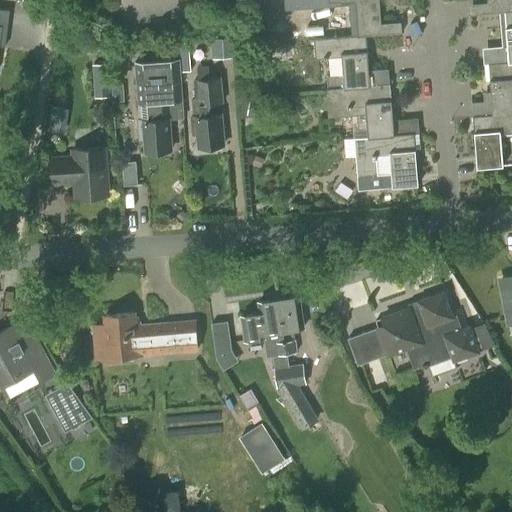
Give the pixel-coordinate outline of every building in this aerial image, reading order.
[(354,5),(356,36),(366,35),(382,34),(379,0),(327,0),(328,7),(354,5)] [(511,0),(487,0),(489,13),(504,12),(511,11),(511,0)] [(0,67),(3,68),(9,22),(0,20),(0,67)] [(328,90),(339,89),(370,86),(366,35),(356,36),(315,39),(316,59),(342,57),(344,75),(327,77),(328,90)] [(212,39),(213,59),(236,57),(235,38),(212,39)] [(179,45),(180,59),(181,73),(191,72),(190,52),(189,44),(179,45)] [(141,139),(146,138),(147,151),(170,149),(168,120),(184,119),(181,73),(180,59),(136,62),(140,120),(139,120),(141,139)] [(489,65),(493,115),(511,113),(511,62),(509,63),(489,65)] [(93,65),(95,97),(111,96),(108,64),(93,65)] [(220,78),(195,80),(197,99),(192,99),(194,116),(192,116),(194,135),(198,134),(199,147),(222,144),(219,113),(210,114),(209,102),(222,101),(220,78)] [(366,106),(369,137),(394,135),(390,84),(370,86),(339,89),(340,108),(366,106)] [(252,100),(251,96),(239,97),(240,118),(246,118),(247,116),(263,120),(266,103),(252,100)] [(511,113),(493,115),(473,117),(477,168),(503,166),(500,134),(511,132),(511,113)] [(369,137),(355,138),(358,177),(358,189),(382,187),(418,185),(414,134),(394,135),(369,137)] [(66,181),(74,181),(75,197),(108,195),(104,148),(72,150),(72,157),(50,158),(52,184),(66,183),(66,181)] [(511,279),(501,282),(508,320),(511,319),(511,279)] [(453,316),(444,293),(419,302),(421,306),(411,310),(410,308),(376,320),(389,354),(406,348),(414,368),(440,358),(438,352),(450,348),(454,360),(478,351),(470,327),(462,330),(457,314),(453,316)] [(299,296),(280,299),(288,353),(297,352),(296,339),(293,339),(292,329),(304,327),(299,296)] [(288,353),(280,299),(259,302),(260,312),(240,315),(243,341),(266,337),(265,333),(273,332),(276,355),(288,353)] [(95,326),(98,358),(197,349),(195,321),(135,326),(134,313),(105,316),(106,325),(95,326)] [(224,366),(240,363),(232,318),(215,321),(224,366)] [(0,379),(4,386),(33,370),(40,382),(54,375),(29,330),(28,331),(29,332),(18,338),(13,329),(0,335),(0,379)] [(303,364),(290,366),(293,386),(306,384),(303,364)] [(293,386),(290,366),(274,368),(277,388),(293,386)] [(45,395),(65,432),(92,417),(68,382),(45,395)] [(244,435),(268,472),(291,457),(267,420),(244,435)]
